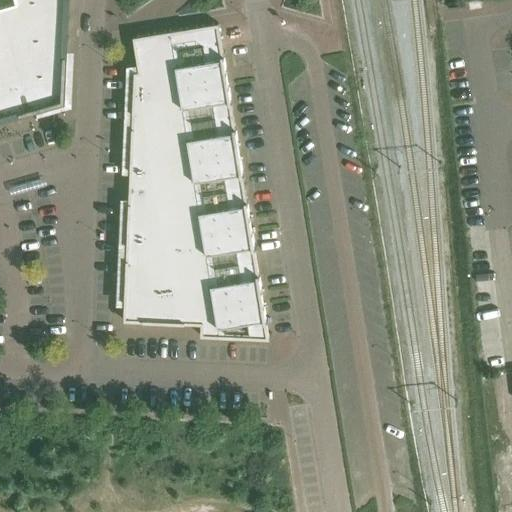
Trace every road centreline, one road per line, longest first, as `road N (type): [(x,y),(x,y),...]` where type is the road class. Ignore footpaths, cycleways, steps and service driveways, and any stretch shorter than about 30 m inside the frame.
road 1 (unclassified): [(256,0),(313,371)]
road 2 (unclassified): [(95,0),(77,368)]
road 3 (unclassified): [(77,368),(280,378),(313,371)]
road 4 (unclassified): [(313,371),(338,511)]
